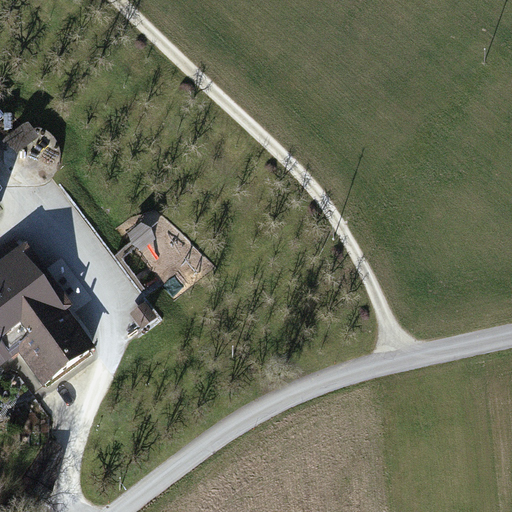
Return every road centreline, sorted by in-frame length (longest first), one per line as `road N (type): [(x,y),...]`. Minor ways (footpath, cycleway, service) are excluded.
road 1 (track): [(123,0),(333,213),(374,287),(398,360)]
road 2 (unclassified): [(398,360),(282,401),(121,511)]
